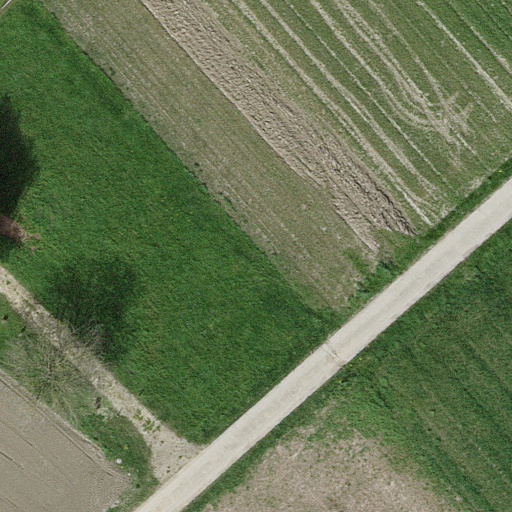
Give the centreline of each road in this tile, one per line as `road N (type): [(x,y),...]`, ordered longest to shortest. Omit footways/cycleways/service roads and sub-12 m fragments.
road 1 (track): [(159,511),(511,206)]
road 2 (track): [(194,480),(0,279)]
